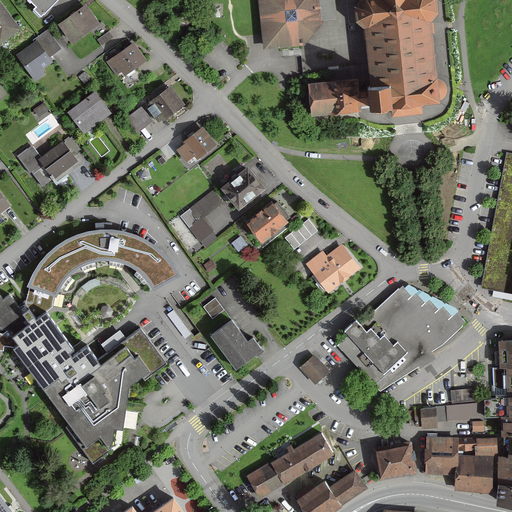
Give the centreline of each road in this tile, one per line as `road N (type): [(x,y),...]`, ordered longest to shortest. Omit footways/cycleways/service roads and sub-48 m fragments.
road 1 (residential): [(395,268),(179,439),(225,511)]
road 2 (residential): [(0,263),(213,99)]
road 3 (residential): [(395,268),(213,99)]
road 4 (residential): [(511,87),(487,129),(457,271)]
road 5 (primary): [(354,511),(404,494),(511,511)]
road 6 (residential): [(213,99),(104,0)]
